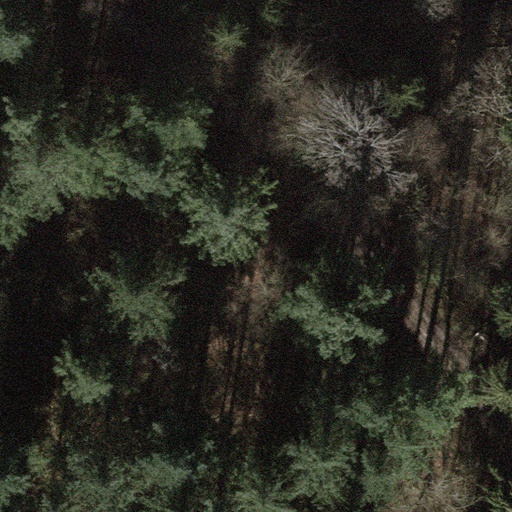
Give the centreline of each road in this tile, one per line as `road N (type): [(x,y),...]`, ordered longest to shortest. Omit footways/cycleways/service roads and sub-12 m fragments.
road 1 (track): [(511,413),(278,140),(183,49),(111,0)]
road 2 (track): [(367,0),(511,141)]
